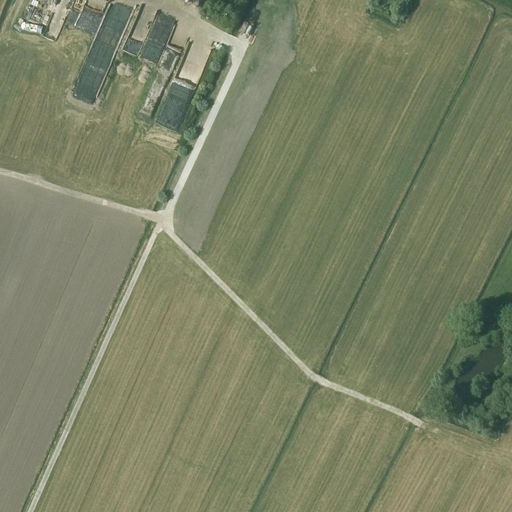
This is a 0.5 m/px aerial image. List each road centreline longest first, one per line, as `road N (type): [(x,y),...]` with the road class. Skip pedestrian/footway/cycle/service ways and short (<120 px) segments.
road 1 (track): [(30,511),(243,42),(178,0)]
road 2 (track): [(417,425),(313,378),(159,218),(0,173)]
